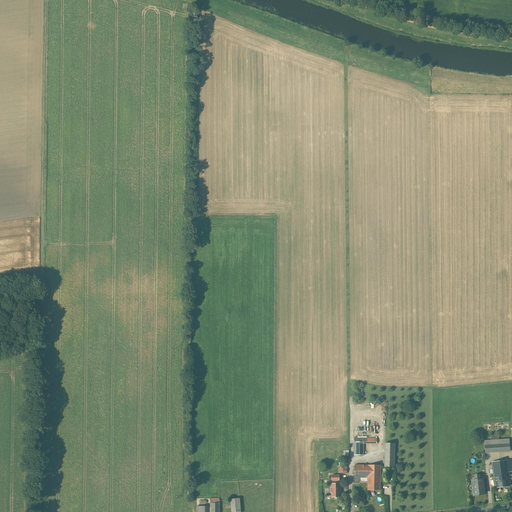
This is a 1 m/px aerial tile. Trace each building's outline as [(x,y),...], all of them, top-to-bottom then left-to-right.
[(509,443),(492,445),(491,440),(484,441),(485,453),(510,451),(509,443)] [(363,442),(354,442),(354,455),(363,455),(363,443),(363,442)] [(395,443),(385,443),(384,467),(394,467),(395,443)] [(510,460),(492,462),(496,487),(509,486),(507,472),(511,471),(510,460)] [(368,465),(355,465),(354,477),(355,477),(368,478),(368,465)] [(380,466),(368,465),(368,478),(368,481),(368,490),(380,490),(380,466)] [(475,480),(472,480),(474,493),(472,493),(473,496),(478,496),(478,495),(484,494),(482,479),(479,480),(475,480)] [(332,484),(332,488),(331,488),(331,493),(332,493),(332,497),(339,497),(339,493),(340,493),(340,487),(339,487),(339,484),(336,484),(332,484)] [(240,511),(239,498),(230,499),(231,511),(240,511)] [(219,511),(219,499),(210,499),(210,506),(210,511),(219,511)]
